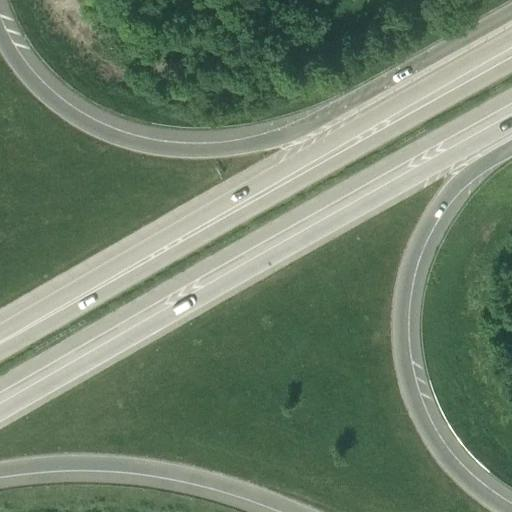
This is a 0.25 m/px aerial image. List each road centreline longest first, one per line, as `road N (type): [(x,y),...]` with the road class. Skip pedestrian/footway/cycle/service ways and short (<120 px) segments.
road 1 (motorway): [(511,10),(280,136),(180,153),(124,141),(71,116),(37,87),(0,33)]
road 2 (motorway): [(511,51),(0,340)]
road 3 (motorway): [(0,396),(511,107)]
road 4 (motorway): [(511,511),(467,483),(431,439),(410,392),(401,337),(405,274),(426,226),(511,120)]
road 5 (motorway): [(0,468),(126,461),(209,476),(304,511)]
